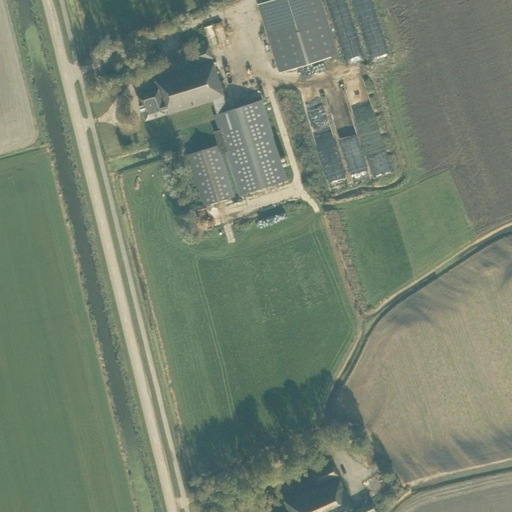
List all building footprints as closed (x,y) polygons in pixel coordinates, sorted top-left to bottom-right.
[(279,72),(338,54),(321,0),(271,0),(258,4),(279,72)] [(207,29),(211,46),(226,42),(221,22),(210,25),(211,28),(207,29)] [(388,27),(393,48),(406,45),(400,24),(388,27)] [(386,41),(368,44),(370,57),(388,54),(386,41)] [(181,55),(185,66),(195,63),(196,65),(212,59),(208,44),(192,49),(192,51),(181,55)] [(352,55),(346,56),(349,65),(362,61),(360,56),(353,58),(352,55)] [(287,180),(262,100),(229,111),(213,62),(155,80),(158,90),(138,96),(146,120),(170,113),(170,115),(213,101),(217,115),(214,115),(219,130),(214,132),(218,145),(188,155),(204,206),(235,197),(221,154),(226,153),(239,195),(287,180)] [(354,511),(352,504),(334,463),(312,473),(318,486),(284,501),(289,511),(286,511),(283,511),(376,511),(371,503),(354,511)]
